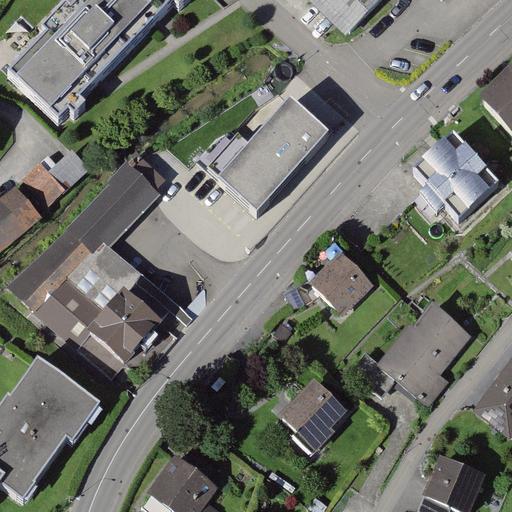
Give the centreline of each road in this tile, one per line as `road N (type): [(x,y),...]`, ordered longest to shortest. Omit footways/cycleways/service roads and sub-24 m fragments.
road 1 (secondary): [(401,119),(146,408),(90,511)]
road 2 (unclassified): [(381,511),(423,438),(511,326)]
road 3 (residential): [(256,0),(401,119)]
road 4 (secondary): [(511,14),(401,119)]
